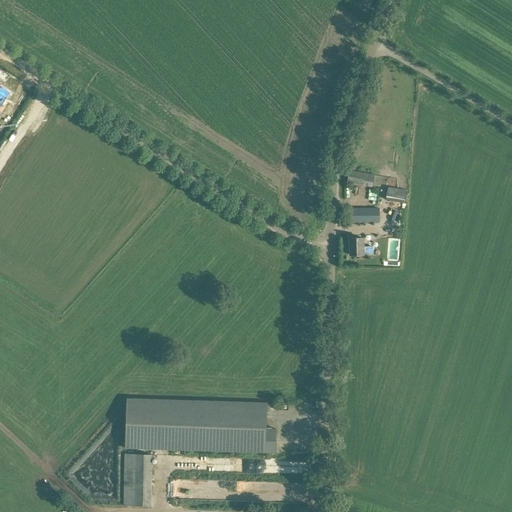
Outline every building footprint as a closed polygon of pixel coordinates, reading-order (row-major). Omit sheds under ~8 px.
[(0,105),(3,101),(8,93),(0,87),(0,105)] [(375,175),(359,172),(349,170),(347,182),(373,186),(375,175)] [(404,203),(406,190),(393,188),(390,200),(404,203)] [(345,222),(355,222),(378,222),(379,208),(345,208),(345,222)] [(350,255),(360,255),(364,254),(364,253),(373,253),(373,246),(363,246),(363,238),(350,238),(350,255)] [(267,402),(257,402),(127,398),(125,448),(275,453),(276,429),(266,428),(267,402)] [(123,505),(151,505),(152,454),(124,454),(123,505)]
